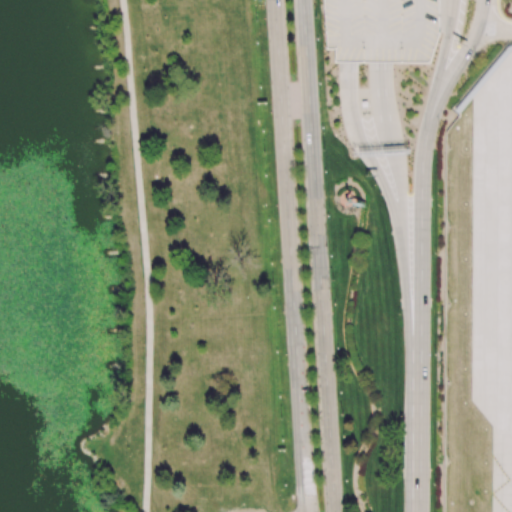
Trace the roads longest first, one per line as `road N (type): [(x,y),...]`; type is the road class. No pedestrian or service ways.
road 1 (primary): [(335,511),(302,0)]
road 2 (primary): [(274,0),(306,511)]
